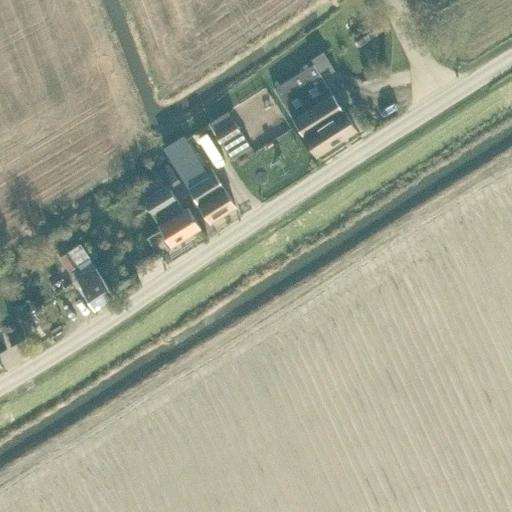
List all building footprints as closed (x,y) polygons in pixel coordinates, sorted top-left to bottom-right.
[(315,156),(355,130),(315,67),(277,89),(281,96),(278,98),(315,156)] [(228,111),(208,123),(214,133),(234,121),(228,111)] [(234,121),(214,133),(220,142),(221,143),(240,131),(240,130),(234,121)] [(240,131),(221,143),(232,160),(243,152),(251,148),(240,131)] [(204,172),(189,147),(185,139),(164,152),(209,223),(235,206),(210,168),(204,172)] [(170,246),(199,228),(187,208),(183,211),(168,188),(179,181),(169,163),(157,171),(166,185),(143,200),(158,225),(157,226),(170,247),(171,246),(170,246)] [(70,250),(59,258),(68,271),(79,264),(89,257),(80,244),(70,250)] [(113,297),(113,296),(100,275),(99,275),(94,268),(75,280),(81,288),(80,289),(94,309),(112,297),(113,297)]
